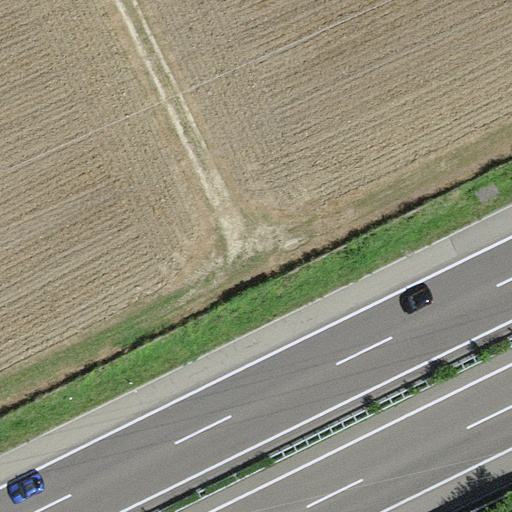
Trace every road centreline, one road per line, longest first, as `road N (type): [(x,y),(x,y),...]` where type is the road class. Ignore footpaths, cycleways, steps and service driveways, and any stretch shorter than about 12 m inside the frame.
road 1 (motorway): [(511,279),(36,511)]
road 2 (track): [(123,0),(253,268)]
road 3 (track): [(511,139),(253,268)]
road 4 (track): [(253,268),(0,391)]
road 5 (motorway): [(297,511),(511,406)]
